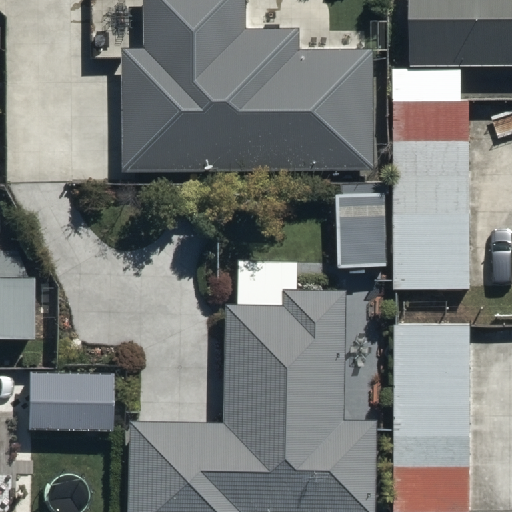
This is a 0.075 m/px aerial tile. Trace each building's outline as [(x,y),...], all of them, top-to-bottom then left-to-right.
[(247,0),(144,0),(145,34),(125,34),(124,158),(372,160),(372,41),(298,41),(299,19),(248,19),(247,0)] [(511,0),(409,0),(410,57),(511,56),(511,0)] [(410,57),(394,57),(394,280),(470,280),(470,93),(462,93),(462,57),(410,57)] [(386,180),(336,180),(337,258),(387,257),(386,180)] [(0,323),(35,323),(35,264),(0,264),(0,323)] [(280,293),(224,291),(220,411),(125,409),(122,511),(237,511),(238,503),(372,506),(375,410),(338,409),(342,278),(281,277),(280,293)] [(473,315),(394,315),(392,507),(471,508),(473,315)] [(113,374),(30,372),(29,431),(112,433),(113,374)]
